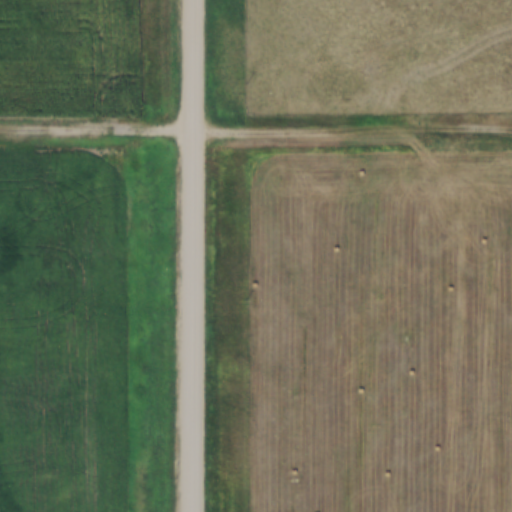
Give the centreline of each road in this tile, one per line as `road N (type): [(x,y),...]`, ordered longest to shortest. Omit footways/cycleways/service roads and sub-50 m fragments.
road 1 (track): [(511,131),(357,138),(0,131)]
road 2 (residential): [(198,0),(196,511)]
